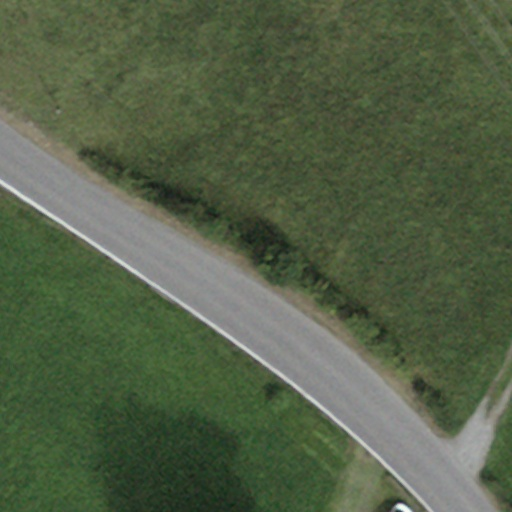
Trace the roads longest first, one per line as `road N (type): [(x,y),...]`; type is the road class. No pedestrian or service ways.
road 1 (tertiary): [(459,511),(377,409),(300,345),(0,163)]
road 2 (track): [(446,494),(511,383)]
